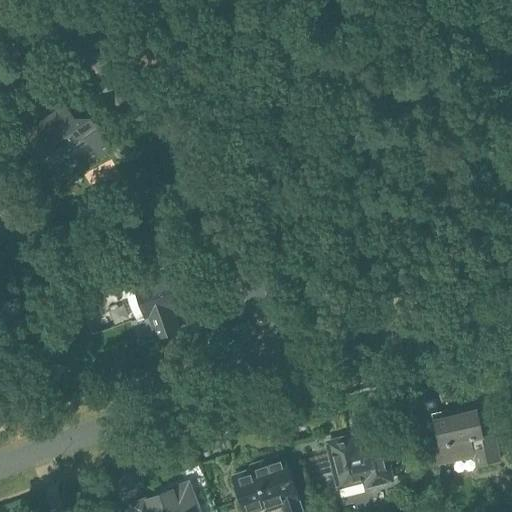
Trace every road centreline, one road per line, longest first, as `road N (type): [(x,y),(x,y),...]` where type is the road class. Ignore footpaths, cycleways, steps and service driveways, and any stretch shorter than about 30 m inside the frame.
road 1 (residential): [(286,364),(273,327),(195,206),(70,33)]
road 2 (residential): [(0,464),(286,364)]
road 3 (residential): [(286,364),(511,311)]
